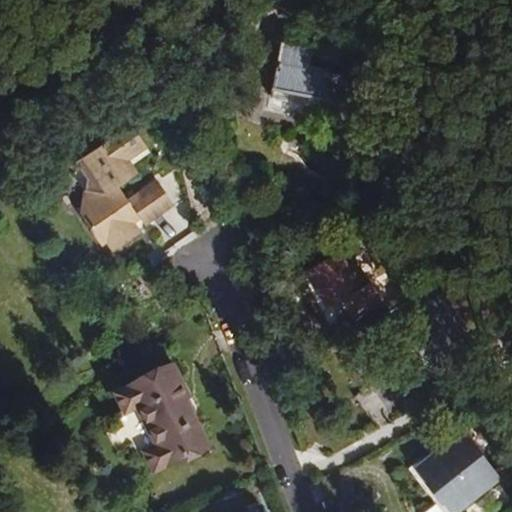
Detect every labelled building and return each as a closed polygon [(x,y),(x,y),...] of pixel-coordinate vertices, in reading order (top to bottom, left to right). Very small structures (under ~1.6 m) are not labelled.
[(348,54),(281,40),(270,97),(342,112),(349,74),(344,73),(348,54)] [(144,222),(174,202),(159,178),(129,197),(120,182),(140,169),(132,156),(150,145),(134,120),(86,151),(109,187),(104,190),(84,186),(80,206),(103,241),(108,237),(114,246),(140,230),(135,220),(140,217),(144,222)] [(366,283),(347,247),(307,268),(318,288),(311,291),(331,329),(382,302),(371,281),(366,283)] [(474,278),(471,265),(413,297),(420,310),(446,294),(474,278)] [(446,294),(420,310),(418,311),(424,322),(407,332),(426,364),(430,371),(437,367),(459,353),(456,347),(468,339),(454,315),(457,313),(446,294)] [(174,364),(116,393),(125,411),(137,405),(157,444),(144,450),(154,470),(207,443),(183,396),(188,393),(174,364)] [(442,496),(434,502),(420,511),(451,511),(494,480),(460,434),(419,466),(442,496)] [(349,462),(323,477),(334,496),(360,482),(349,462)] [(411,472),(434,502),(442,496),(419,466),(411,472)]
